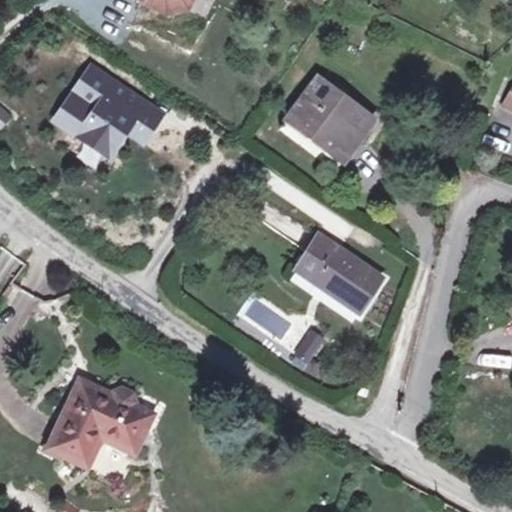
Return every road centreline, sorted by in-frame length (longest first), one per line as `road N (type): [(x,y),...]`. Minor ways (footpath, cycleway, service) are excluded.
road 1 (unclassified): [(0,202),(403,463)]
road 2 (residential): [(403,463),(467,188),(511,204)]
